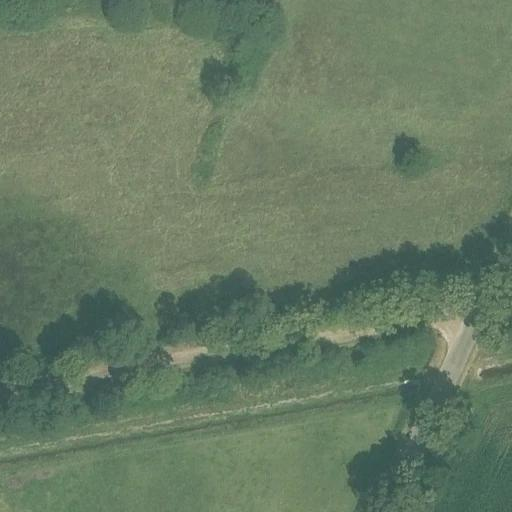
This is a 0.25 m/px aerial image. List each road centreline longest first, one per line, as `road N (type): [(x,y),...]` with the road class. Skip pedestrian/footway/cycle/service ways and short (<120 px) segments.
road 1 (track): [(0,390),(484,303)]
road 2 (unclassified): [(383,511),(511,248)]
